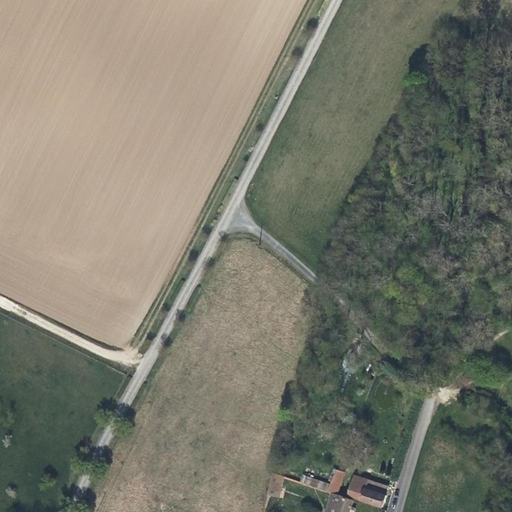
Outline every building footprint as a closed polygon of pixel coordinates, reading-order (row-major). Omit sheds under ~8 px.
[(338,494),(345,472),(337,470),(331,485),(329,491),(338,494)] [(279,498),(284,476),(274,472),(268,495),(279,498)] [(329,491),(331,485),(302,475),(300,481),(328,491),(329,491)] [(387,495),(384,494),(367,489),(370,480),(355,475),(348,495),(383,507),(387,495)] [(384,494),(387,486),(379,483),(370,480),(367,489),(384,494)] [(352,507),(355,500),(333,493),(331,499),(336,501),(331,511),(350,511),(351,511),(352,507)] [(331,511),(336,501),(331,499),(325,511),(331,511)]
